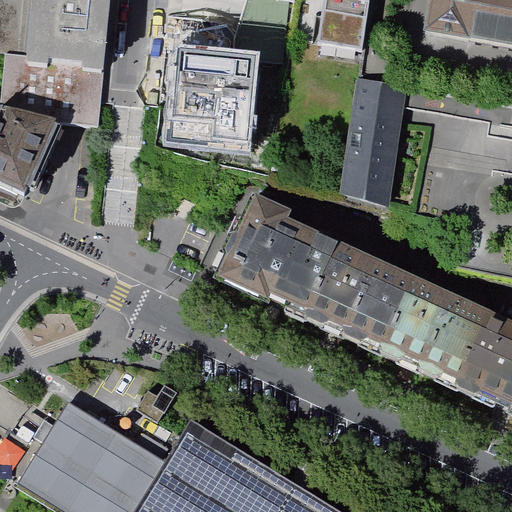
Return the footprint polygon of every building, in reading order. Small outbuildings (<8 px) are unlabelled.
[(39,0),(33,62),(110,69),(114,36),(117,0),(39,0)] [(334,0),(327,48),(370,55),(378,0),(334,0)] [(511,0),(434,0),(428,36),(511,50),(511,0)] [(260,52),(175,43),(164,137),(249,147),(260,52)] [(110,69),(33,62),(12,60),(8,113),(62,129),(104,136),(110,69)] [(363,86),(360,85),(345,202),(390,208),(401,128),(403,110),(405,91),(363,86)] [(0,124),(0,191),(27,203),(62,129),(8,113),(2,126),(0,124)] [(511,430),(511,328),(287,227),(290,219),(257,205),(214,297),(261,318),(263,312),(511,423),(509,429),(511,430)] [(155,399),(143,417),(162,430),(181,400),(168,391),(161,403),(155,399)] [(330,511),(191,429),(169,466),(69,406),(19,489),(55,511),(330,511)] [(26,452),(5,438),(0,444),(0,463),(1,465),(12,465),(13,471),(26,452)] [(0,511),(55,511),(19,489),(7,509),(0,505),(0,511)]
